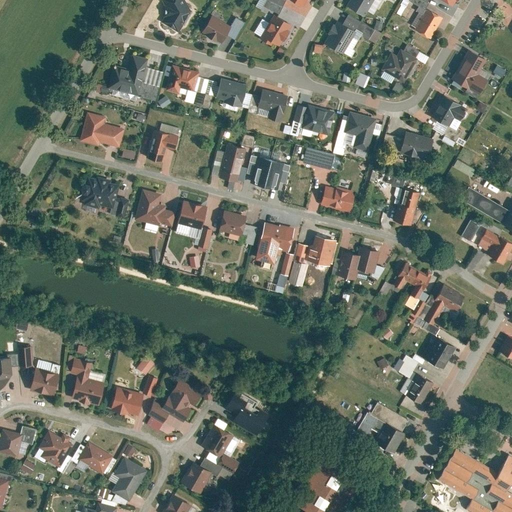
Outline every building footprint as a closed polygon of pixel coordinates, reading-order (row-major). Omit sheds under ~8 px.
[(164,0),(155,20),(179,31),(194,0),(164,0)] [(277,13),(283,0),(258,0),(255,6),(262,9),(263,6),(277,13)] [(351,0),(348,6),(365,15),(372,0),(351,0)] [(422,0),(425,1),(426,0),(400,0),(395,11),(400,14),(406,0),(408,0),(418,5),(419,0),(422,0)] [(414,28),(430,36),(441,14),(425,7),(414,28)] [(202,33),(221,42),(230,24),(211,14),(202,33)] [(260,38),(277,46),(289,22),(272,14),(260,38)] [(326,46),(342,53),(354,29),(338,21),(326,46)] [(385,70),(407,81),(419,57),(397,46),(385,70)] [(469,47),(454,78),(473,88),(489,57),(469,47)] [(114,64),(108,87),(139,95),(144,72),(148,57),(132,53),(128,68),(114,64)] [(172,64),(167,83),(165,89),(178,93),(180,86),(196,91),(201,72),(172,64)] [(247,84),(221,77),(216,98),(241,105),(247,84)] [(282,120),(284,113),(289,95),(262,88),(257,106),(270,109),(268,117),(282,120)] [(432,115),(457,128),(469,105),(443,92),(432,115)] [(294,119),(302,121),(306,107),(299,104),(294,119)] [(335,111),(309,104),(303,126),(329,133),(335,111)] [(366,149),(369,138),(375,117),(349,110),(343,131),(356,135),(353,146),(366,149)] [(106,117),(88,112),(80,140),(98,145),(99,141),(119,146),(124,128),(104,122),(106,117)] [(138,112),(135,119),(143,122),(145,115),(138,112)] [(178,133),(170,131),(153,127),(146,156),(163,160),(166,147),(174,149),(178,133)] [(398,151),(426,159),(432,137),(404,129),(398,151)] [(250,146),(253,135),(242,133),(240,143),(250,146)] [(226,143),(219,176),(236,180),(244,148),(226,143)] [(124,147),(122,155),(133,159),(136,151),(124,147)] [(263,186),(271,153),(259,150),(251,183),(263,186)] [(285,156),(271,153),(263,186),(277,189),(285,156)] [(317,160),(304,157),(301,167),(315,170),(317,160)] [(294,194),(310,198),(317,176),(300,171),(294,194)] [(83,202),(110,209),(109,214),(124,218),(129,198),(115,194),(118,183),(89,176),(83,202)] [(326,186),(321,203),(348,211),(353,194),(326,186)] [(394,221),(411,225),(421,191),(404,186),(394,221)] [(177,207),(159,203),(162,192),(142,188),(134,218),(154,222),(172,227),(177,207)] [(463,204),(505,224),(511,209),(511,207),(471,188),(463,204)] [(182,199),(177,222),(200,227),(205,204),(182,199)] [(224,209),(219,229),(241,235),(246,215),(224,209)] [(503,228),(511,232),(511,209),(505,224),(503,228)] [(294,227),(283,225),(264,220),(255,257),(273,262),(277,248),(288,250),(294,227)] [(212,229),(203,227),(199,244),(208,246),(212,229)] [(478,252),(504,265),(511,250),(511,242),(488,231),(478,252)] [(301,271),(305,257),(329,264),(336,239),(314,233),(310,245),(299,242),(291,269),(301,271)] [(355,276),(357,267),(371,271),(376,249),(359,245),(357,253),(342,250),(337,272),(355,276)] [(293,254),(286,252),(281,270),(288,272),(293,254)] [(198,255),(190,256),(191,266),(199,265),(198,255)] [(419,298),(423,290),(430,277),(405,263),(398,276),(394,283),(401,287),(405,280),(415,285),(411,294),(419,298)] [(268,280),(267,288),(281,291),(283,284),(268,280)] [(384,280),(379,291),(386,294),(391,283),(384,280)] [(443,284),(436,298),(435,297),(424,317),(434,322),(444,304),(457,311),(465,296),(443,284)] [(25,328),(26,318),(15,318),(15,328),(25,328)] [(439,328),(425,321),(422,326),(436,334),(439,328)] [(381,333),(386,339),(394,332),(389,326),(381,333)] [(511,336),(508,334),(500,350),(511,356),(511,336)] [(424,356),(443,368),(456,346),(437,335),(424,356)] [(79,343),(77,351),(86,353),(88,345),(79,343)] [(32,344),(17,345),(19,365),(33,364),(32,344)] [(145,354),(136,366),(146,373),(155,361),(145,354)] [(0,387),(13,374),(12,356),(0,356),(0,387)] [(77,374),(72,396),(99,403),(105,381),(88,377),(92,360),(73,356),(69,372),(77,374)] [(385,357),(378,360),(381,368),(388,364),(385,357)] [(35,366),(29,387),(54,394),(59,373),(35,366)] [(406,393),(422,402),(434,380),(418,371),(406,393)] [(149,373),(143,390),(151,394),(158,376),(149,373)] [(162,420),(168,409),(183,417),(199,390),(177,378),(163,402),(156,398),(147,412),(162,420)] [(117,386),(111,407),(138,414),(144,393),(117,386)] [(236,412),(232,419),(257,434),(270,413),(245,398),(233,391),(225,405),(236,412)] [(370,412),(385,421),(374,440),(394,451),(405,432),(401,430),(408,418),(377,400),(370,412)] [(239,460),(223,452),(234,433),(213,421),(201,443),(220,454),(215,463),(233,472),(239,460)] [(0,450),(17,454),(21,439),(32,442),(36,428),(22,424),(20,431),(1,427),(0,431),(0,450)] [(47,428),(39,445),(44,448),(40,455),(60,466),(64,458),(73,441),(68,439),(70,435),(63,431),(61,435),(47,428)] [(90,438),(78,456),(104,472),(115,454),(90,438)] [(125,452),(132,456),(137,447),(130,443),(125,452)] [(458,446),(440,479),(472,496),(466,506),(476,511),(511,511),(511,491),(506,488),(511,477),(511,457),(506,454),(498,469),(458,446)] [(147,468),(131,459),(124,455),(113,473),(120,476),(112,490),(129,499),(147,468)] [(320,456),(292,502),(309,511),(310,508),(316,511),(340,511),(358,483),(334,469),(336,466),(320,456)] [(29,473),(35,464),(24,458),(19,467),(29,473)] [(192,459),(180,480),(200,492),(213,471),(192,459)] [(0,505),(3,506),(10,475),(0,473),(0,505)] [(98,495),(107,497),(109,489),(99,487),(98,495)] [(161,511),(186,511),(192,502),(173,492),(161,511)] [(96,511),(98,511),(112,511),(114,505),(98,501),(96,511)]
